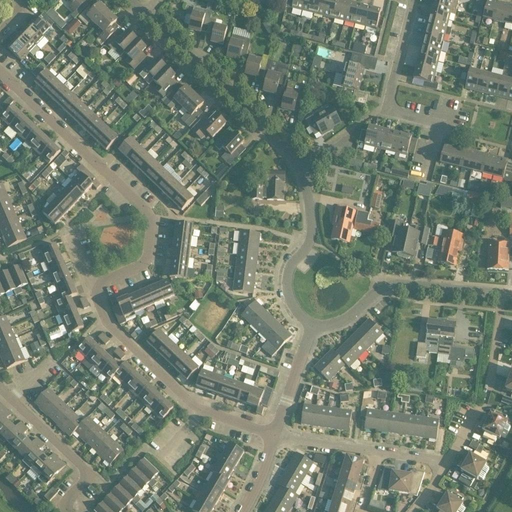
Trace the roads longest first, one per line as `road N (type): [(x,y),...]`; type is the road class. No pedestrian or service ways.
road 1 (residential): [(276,435),(189,402),(107,326),(94,295),(100,283),(146,265),(151,217),(0,72)]
road 2 (residential): [(300,164),(145,14)]
road 3 (residential): [(311,325),(337,324),(396,286),(506,294)]
road 4 (residential): [(74,511),(65,503),(92,476),(0,390)]
road 5 (residential): [(439,125),(386,111),(414,0)]
